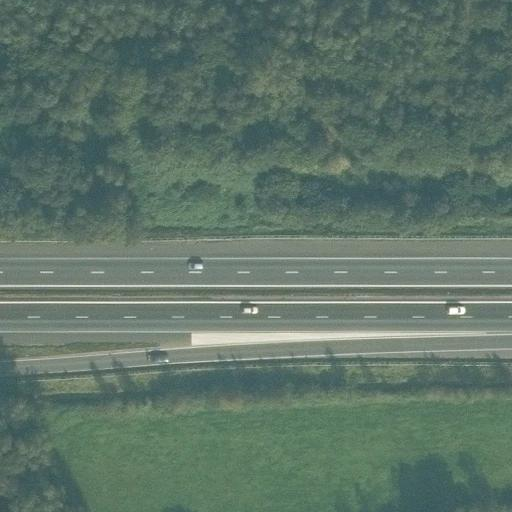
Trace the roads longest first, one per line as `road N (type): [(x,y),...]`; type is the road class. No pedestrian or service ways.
road 1 (motorway): [(0,371),(438,343),(511,330)]
road 2 (motorway): [(511,271),(0,272)]
road 3 (motorway): [(0,317),(511,316)]
